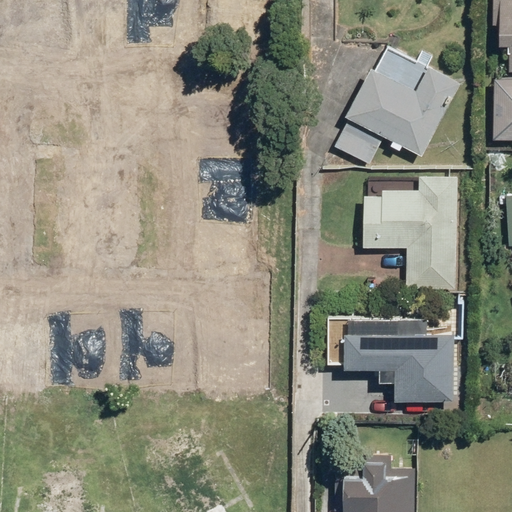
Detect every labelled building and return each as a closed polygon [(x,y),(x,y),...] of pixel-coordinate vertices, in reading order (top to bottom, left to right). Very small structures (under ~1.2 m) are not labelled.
[(0,0),(0,34),(62,35),(62,23),(196,25),(196,38),(267,39),(267,0),(0,0)] [(508,41),(508,69),(511,69),(511,75),(493,76),(491,136),(511,136),(511,0),(491,0),(491,20),(497,21),(497,41),(508,41)] [(0,268),(4,268),(6,165),(18,166),(20,60),(0,59),(0,268)] [(370,63),(344,111),(349,114),(333,143),(369,162),(385,133),(421,152),(460,80),(427,63),(414,87),(370,63)] [(201,169),(200,272),(250,273),(251,167),(239,167),(241,64),(190,64),(188,169),(201,169)] [(129,157),(78,157),(77,262),(128,262),(129,157)] [(455,287),(457,173),(418,172),(417,187),(381,186),(381,192),(362,192),(361,244),(406,245),(405,285),(455,287)] [(51,329),(0,327),(0,377),(54,378),(54,366),(189,369),(189,381),(260,382),(261,333),(194,332),(194,319),(52,317),(51,329)] [(453,329),(342,329),(342,364),(393,365),(393,396),(453,397),(453,329)] [(187,423),(135,452),(169,511),(231,511),(226,503),(231,500),(187,423)] [(349,464),(334,463),(333,508),(344,508),(343,511),(413,511),(415,465),(390,464),(390,452),(349,451),(349,464)] [(90,511),(91,469),(31,468),(30,511),(90,511)]
